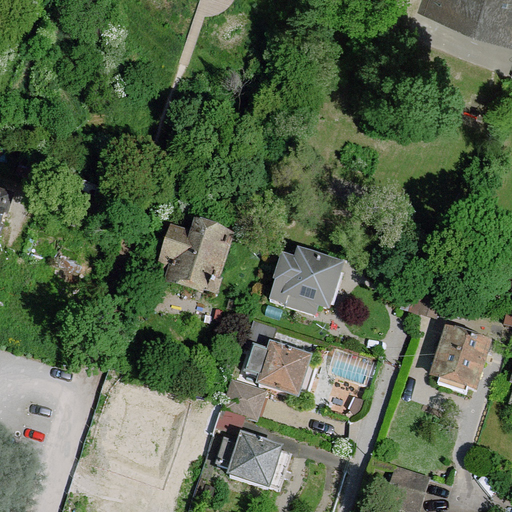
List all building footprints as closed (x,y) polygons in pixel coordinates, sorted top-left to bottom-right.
[(511,0),(420,0),(417,12),(511,43),(511,0)] [(0,229),(8,204),(0,201),(0,229)] [(195,243),(198,234),(205,214),(165,201),(155,230),(175,236),(195,243)] [(198,234),(195,243),(175,236),(168,258),(178,261),(171,283),(214,297),(231,244),(198,234)] [(339,271),(301,259),(298,267),(283,263),(272,303),(315,316),(318,307),(327,310),(339,271)] [(426,288),(411,283),(403,312),(417,316),(426,288)] [(443,294),(430,289),(421,315),(435,320),(443,294)] [(272,350),(278,330),(253,322),(248,343),(251,344),(242,375),(247,376),(255,353),(270,358),(272,350)] [(488,349),(448,335),(434,378),(475,391),(488,349)] [(272,350),(270,358),(262,381),(260,388),(298,400),(300,395),(308,367),(310,362),(272,350)] [(262,381),(270,358),(255,353),(247,376),(262,381)] [(308,367),(300,395),(309,398),(318,370),(308,367)] [(257,423),(267,395),(233,384),(225,412),(257,423)] [(179,412),(125,394),(116,420),(124,424),(115,449),(162,465),(179,412)] [(222,413),(224,407),(208,401),(198,432),(214,437),(222,413)] [(244,421),(223,414),(219,427),(239,433),(244,421)] [(281,453),(243,441),(240,447),(226,443),(218,467),(233,472),(231,479),(268,491),(269,488),(280,456),(281,453)] [(290,459),(280,456),(269,488),(279,491),(290,459)] [(429,480),(399,471),(392,489),(423,500),(429,480)]
